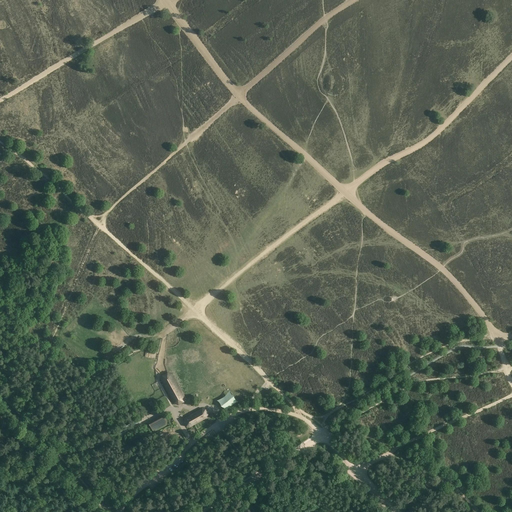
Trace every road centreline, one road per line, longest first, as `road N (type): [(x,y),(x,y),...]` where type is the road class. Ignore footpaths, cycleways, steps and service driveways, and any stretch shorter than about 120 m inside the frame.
road 1 (track): [(511,382),(495,335),(459,285),(365,211)]
road 2 (track): [(343,193),(419,145),(511,58)]
road 3 (track): [(20,414),(99,224)]
road 4 (track): [(511,366),(423,380),(323,436)]
road 5 (track): [(32,427),(60,399),(195,309)]
road 6 (track): [(335,410),(437,348),(511,335)]
road 7 (track): [(0,99),(168,1)]
road 8 (track): [(323,0),(317,80),(343,128),(354,184)]
road 9 (track): [(237,95),(97,222)]
road 10 (track): [(195,309),(343,193)]
road 11 (track): [(352,0),(237,95)]
road 12 (track): [(343,193),(237,95)]
road 13 (track): [(511,396),(385,453)]
road 14 (track): [(195,309),(99,224)]
road 15 (track): [(97,222),(0,141)]
road 16 (track): [(118,509),(103,504),(32,427)]
